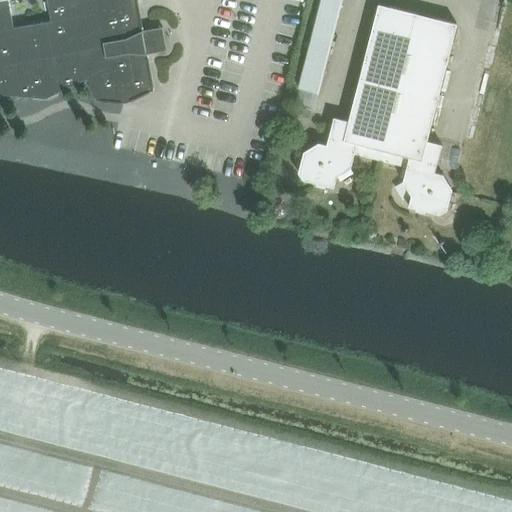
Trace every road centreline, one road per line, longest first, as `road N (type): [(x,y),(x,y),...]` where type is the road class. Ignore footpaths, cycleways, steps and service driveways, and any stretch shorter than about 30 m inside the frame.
road 1 (unclassified): [(511,437),(0,306)]
road 2 (unknown): [(209,0),(179,84),(184,105),(227,122),(244,109),(271,0)]
